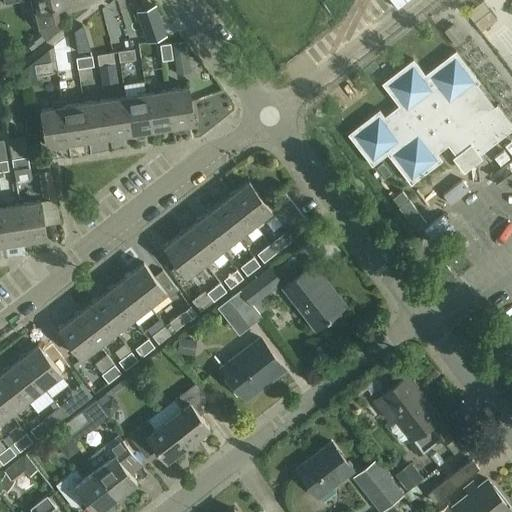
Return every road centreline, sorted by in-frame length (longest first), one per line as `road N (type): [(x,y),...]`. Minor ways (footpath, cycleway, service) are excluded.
road 1 (residential): [(0,327),(268,115)]
road 2 (residential): [(421,316),(268,115)]
road 3 (residential): [(238,457),(421,316)]
road 4 (residential): [(268,115),(417,0)]
road 5 (residential): [(511,435),(421,316)]
road 6 (residential): [(268,115),(179,0)]
